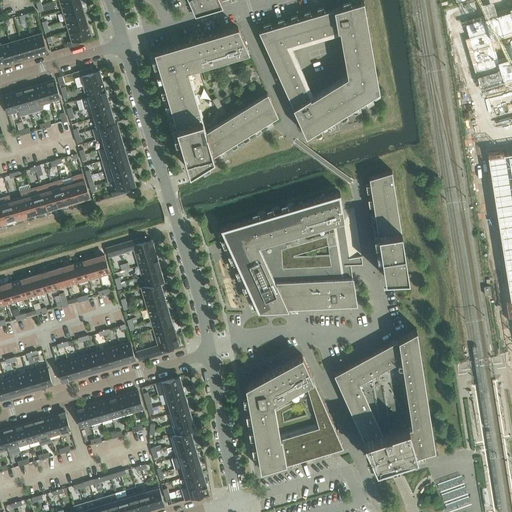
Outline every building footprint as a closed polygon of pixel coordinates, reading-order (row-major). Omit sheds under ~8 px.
[(82,4),(80,0),(59,0),(63,10),(82,4)] [(360,0),(327,10),(259,30),(306,135),(379,89),(363,0),(360,0)] [(85,15),(82,4),(63,10),(66,20),(85,15)] [(511,9),(465,24),(484,88),(505,82),(511,79),(511,56),(509,58),(510,60),(499,63),(498,61),(495,62),(488,40),(511,32),(511,9)] [(88,25),(85,15),(66,20),(69,31),(88,25)] [(91,36),(88,25),(69,31),(73,45),(80,43),(79,40),(91,36)] [(185,154),(186,159),(188,164),(189,170),(229,145),(278,115),(268,92),(268,93),(268,92),(267,93),(206,130),(188,71),(202,66),(237,56),(248,52),(249,52),(238,27),(154,52),(181,141),(185,154)] [(48,51),(42,33),(31,36),(37,55),(48,51)] [(37,55),(31,36),(21,39),(26,58),(37,55)] [(26,58),(21,39),(10,42),(16,61),(26,58)] [(1,45),(0,43),(0,42),(0,44),(6,64),(16,61),(10,42),(1,45)] [(93,71),(92,67),(79,71),(84,86),(102,81),(99,70),(93,71)] [(61,98),(55,79),(45,82),(50,101),(61,98)] [(106,91),(102,81),(84,86),(87,97),(106,91)] [(50,101),(45,82),(34,86),(40,104),(50,101)] [(41,109),(40,104),(34,86),(23,89),(28,108),(30,112),(41,109)] [(12,92),(18,111),(28,108),(23,89),(12,92)] [(109,101),(106,91),(87,97),(90,107),(109,101)] [(2,95),(8,114),(18,111),(12,92),(2,95)] [(217,97),(212,100),(222,115),(226,113),(217,97)] [(112,112),(109,101),(90,107),(93,117),(112,112)] [(98,127),(115,123),(115,122),(112,112),(93,117),(96,129),(98,128),(98,127)] [(115,122),(115,123),(98,127),(98,128),(96,129),(93,129),(96,139),(101,138),(120,132),(117,121),(115,122)] [(123,143),(120,132),(101,138),(104,148),(123,143)] [(79,133),(75,134),(76,140),(76,139),(77,143),(83,141),(81,136),(80,137),(79,133)] [(102,160),(126,153),(123,143),(104,148),(99,150),(102,160)] [(488,155),(490,169),(491,174),(491,179),(492,184),(493,189),(494,194),(495,200),(496,205),(496,210),(497,215),(498,220),(499,226),(500,230),(500,231),(501,236),(501,240),(501,241),(502,247),(503,252),(504,257),(505,262),(506,268),(506,273),(507,278),(508,283),(509,289),(510,294),(510,299),(511,304),(511,308),(511,151),(511,152),(499,154),(488,155)] [(105,170),(129,163),(126,153),(102,160),(105,170)] [(109,181),(114,180),(132,174),(129,163),(105,170),(109,181)] [(379,242),(383,267),(384,276),(407,275),(408,275),(392,170),(369,177),(379,242)] [(90,197),(83,173),(72,177),(73,182),(78,200),(90,197)] [(131,191),(129,186),(135,185),(132,174),(114,180),(118,195),(131,191)] [(62,179),(51,182),(58,206),(69,203),(63,185),(62,179)] [(51,182),(41,185),(48,209),(58,206),(51,182)] [(63,185),(69,203),(78,200),(73,182),(63,185)] [(38,212),(48,209),(41,185),(30,188),(32,194),(38,212)] [(38,212),(32,194),(30,188),(20,191),(22,197),(27,215),(38,212)] [(343,219),(344,219),(343,210),(341,201),(340,192),(220,227),(258,309),(357,305),(353,277),(353,278),(353,277),(344,278),(342,278),(275,281),(275,280),(258,244),(302,232),(333,222),(336,222),(337,221),(343,219)] [(17,219),(11,200),(10,195),(0,197),(0,201),(1,203),(6,222),(17,219)] [(17,219),(27,215),(22,197),(11,200),(17,219)] [(115,255),(134,249),(136,255),(155,249),(151,238),(143,241),(140,242),(139,238),(106,247),(108,257),(115,255)] [(139,265),(158,260),(155,249),(136,255),(137,259),(139,265)] [(110,273),(104,254),(94,257),(99,276),(110,273)] [(350,257),(349,257),(350,264),(351,264),(363,263),(361,255),(350,257)] [(83,260),(89,279),(99,276),(94,257),(83,260)] [(89,279),(83,260),(73,263),(78,282),(89,279)] [(158,260),(139,265),(142,276),(161,270),(158,260)] [(63,266),(68,285),(78,282),(73,263),(63,266)] [(68,285),(63,266),(52,270),(58,288),(68,285)] [(42,273),(47,291),(58,288),(52,270),(42,273)] [(160,282),(164,281),(161,270),(142,276),(145,285),(145,286),(160,282)] [(47,291),(42,273),(31,276),(37,294),(47,291)] [(21,279),(27,297),(37,294),(31,276),(21,279)] [(27,297),(21,279),(11,282),(16,300),(27,297)] [(0,285),(6,304),(16,300),(11,282),(0,285)] [(145,285),(141,287),(145,297),(163,292),(160,282),(145,286),(145,285)] [(148,308),(166,302),(163,292),(145,297),(148,308)] [(166,302),(148,308),(151,318),(169,313),(166,302)] [(154,328),(172,323),(169,313),(151,318),(154,328)] [(157,339),(175,333),(172,323),(154,328),(156,335),(157,339)] [(334,373),(376,465),(386,462),(435,447),(416,328),(334,373)] [(170,347),(179,344),(175,333),(157,339),(159,345),(137,351),(136,351),(139,361),(168,352),(167,347),(170,347)] [(136,360),(130,341),(120,344),(125,363),(136,360)] [(125,363),(120,344),(109,348),(115,366),(125,363)] [(99,351),(105,369),(115,366),(109,348),(99,351)] [(105,369),(99,351),(88,354),(94,373),(105,369)] [(78,357),(84,376),(94,373),(88,354),(78,357)] [(269,466),(275,465),(282,462),(289,460),(343,444),(302,354),(245,385),(260,469),(269,466)] [(84,376),(78,357),(68,360),(73,379),(84,376)] [(57,363),(62,382),(73,379),(68,360),(57,363)] [(53,385),(48,366),(37,369),(42,388),(53,385)] [(26,372),(32,391),(42,388),(37,369),(26,372)] [(32,391),(26,372),(16,375),(21,394),(32,391)] [(5,378),(11,397),(21,394),(16,375),(5,378)] [(179,376),(156,383),(159,394),(164,393),(183,387),(179,376)] [(0,380),(0,399),(0,400),(11,397),(5,378),(0,380)] [(185,391),(184,388),(183,388),(183,387),(164,393),(167,403),(186,397),(184,391),(185,391)] [(144,408),(138,389),(127,393),(133,411),(144,408)] [(117,396),(122,414),(133,411),(127,393),(117,396)] [(122,414),(117,396),(106,399),(112,418),(122,414)] [(186,398),(186,397),(167,403),(170,413),(189,408),(187,401),(188,401),(187,398),(186,398)] [(96,402),(102,421),(112,418),(106,399),(96,402)] [(102,421),(96,402),(86,405),(91,424),(102,421)] [(75,408),(80,427),(91,424),(86,405),(75,408)] [(192,418),(189,408),(170,413),(173,424),(192,418)] [(65,411),(54,414),(60,434),(71,431),(65,411)] [(54,414),(44,417),(50,437),(60,434),(54,414)] [(44,417),(34,421),(39,440),(50,437),(44,417)] [(195,429),(192,418),(173,424),(176,434),(190,430),(195,429)] [(34,421),(23,424),(29,443),(39,440),(34,421)] [(23,424),(13,427),(19,446),(29,443),(23,424)] [(13,427),(2,430),(8,449),(19,446),(13,427)] [(2,430),(0,430),(0,451),(8,449),(2,430)] [(171,435),(175,446),(193,440),(190,430),(176,434),(171,435)] [(196,451),(193,440),(175,446),(177,456),(178,456),(196,451)] [(196,451),(178,456),(177,456),(172,458),(175,469),(181,467),(199,461),(196,451)] [(202,471),(199,461),(181,467),(184,477),(202,471)] [(205,481),(202,471),(184,477),(187,487),(205,481)] [(185,500),(209,493),(205,481),(187,487),(182,488),(185,500)] [(164,504),(159,486),(148,489),(153,508),(164,504)] [(143,511),(153,508),(148,489),(137,492),(143,511)] [(132,511),(138,511),(143,511),(137,492),(127,495),(132,511)] [(115,493),(105,496),(109,511),(120,511),(117,498),(115,493)] [(120,511),(132,511),(127,495),(117,498),(120,511)] [(94,499),(96,504),(98,511),(109,511),(105,496),(94,499)]
